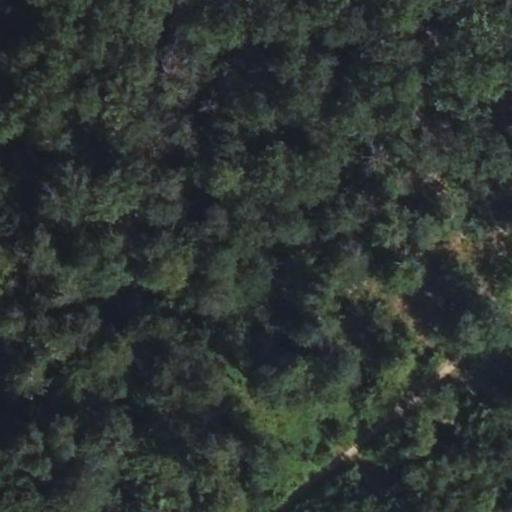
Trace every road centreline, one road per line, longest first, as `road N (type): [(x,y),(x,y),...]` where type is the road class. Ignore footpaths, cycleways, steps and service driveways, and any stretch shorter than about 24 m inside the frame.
road 1 (track): [(280,511),(511,311)]
road 2 (track): [(511,124),(358,0)]
